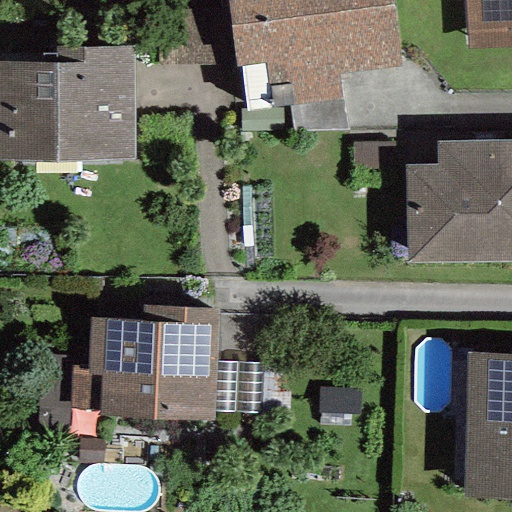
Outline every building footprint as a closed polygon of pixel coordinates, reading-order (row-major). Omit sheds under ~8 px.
[(226,0),(235,67),(241,66),(246,110),(340,99),(337,76),(401,68),(392,0),(226,0)] [(511,0),(463,0),(467,49),(511,46),(511,0)] [(0,61),(0,161),(134,161),(134,46),(53,46),(53,62),(0,61)] [(406,265),(511,262),(511,141),(436,143),(436,165),(404,165),(406,265)] [(71,366),(69,408),(99,409),(98,415),(214,419),(215,412),(216,362),(218,307),(141,304),(141,319),(90,317),(88,366),(71,366)] [(511,354),(465,353),(461,497),(511,498),(511,354)] [(262,363),(216,362),(215,412),(262,413),(262,363)]
